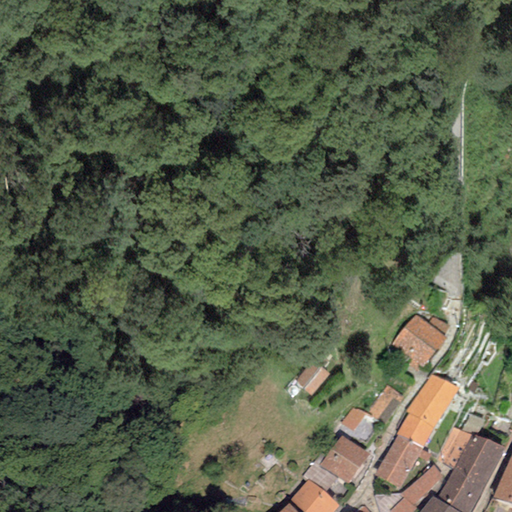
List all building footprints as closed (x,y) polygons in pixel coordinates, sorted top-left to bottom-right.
[(446,343),(416,317),(391,346),(422,372),(446,343)] [(327,371),(314,359),(295,379),(308,391),(327,371)] [(397,437),(423,450),(459,393),(432,376),(406,413),(408,415),(396,437),(397,437)] [(385,426),(402,401),(385,389),(365,416),(372,421),(373,418),(385,426)] [(356,440),(367,424),(355,415),(344,431),(356,440)] [(473,511),(505,456),(453,428),(438,459),(453,473),(436,503),(434,500),(424,511),(473,511)] [(423,450),(397,437),(374,478),(400,493),(423,450)] [(369,460),(342,440),(321,469),(348,489),(369,460)] [(511,460),(493,500),(511,509),(511,460)] [(442,480),(433,468),(402,495),(374,498),(378,511),(416,511),(417,511),(413,508),(442,480)] [(337,511),(339,510),(309,483),(290,503),(299,511),(337,511)]
